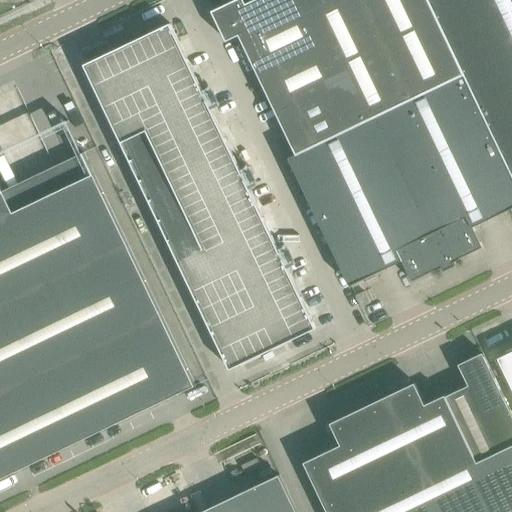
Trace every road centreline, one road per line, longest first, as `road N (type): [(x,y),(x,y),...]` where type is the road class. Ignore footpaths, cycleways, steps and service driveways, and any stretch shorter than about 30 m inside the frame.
road 1 (unclassified): [(35,511),(511,285)]
road 2 (unknown): [(191,0),(344,307)]
road 3 (unclassified): [(109,0),(0,52)]
